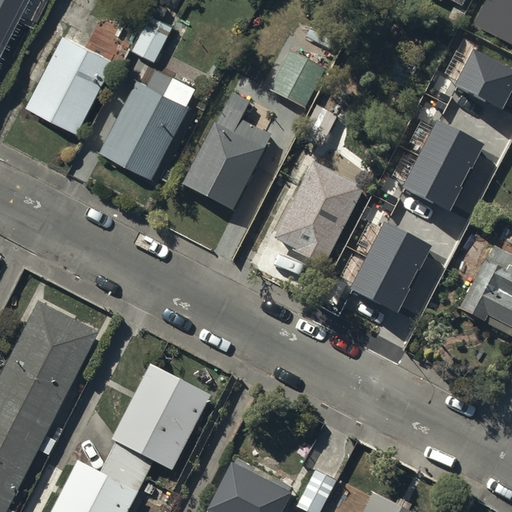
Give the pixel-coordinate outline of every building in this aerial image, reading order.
[(0,0),(0,48),(24,0),(0,0)] [(511,0),(480,0),(473,15),(511,35),(511,0)] [(170,21),(150,10),(132,43),(151,54),(170,21)] [(341,42),(318,30),(314,39),(304,33),(271,94),(305,112),(341,42)] [(112,66),(66,43),(31,112),(76,135),(112,66)] [(511,69),(474,51),(456,86),(502,109),(511,89),(511,69)] [(136,73),(99,145),(151,171),(187,100),(185,99),(194,82),(153,61),(145,77),(136,73)] [(341,76),(309,138),(329,149),(361,87),(341,76)] [(258,100),(232,86),(183,178),(229,202),(268,129),(259,124),(263,117),(258,100)] [(437,122),(404,187),(449,210),(483,145),(437,122)] [(362,180),(316,156),(278,230),(323,254),(362,180)] [(384,224),(351,289),(397,312),(430,247),(384,224)] [(511,259),(498,252),(465,315),(511,339),(511,259)] [(0,511),(1,511),(96,326),(38,297),(0,371),(0,511)] [(211,401),(154,373),(103,477),(81,467),(58,511),(130,511),(155,463),(176,473),(211,401)] [(275,511),(288,487),(233,459),(205,511),(275,511)] [(313,511),(331,475),(315,467),(297,505),(310,511),(313,511)] [(414,511),(376,491),(364,511),(414,511)]
